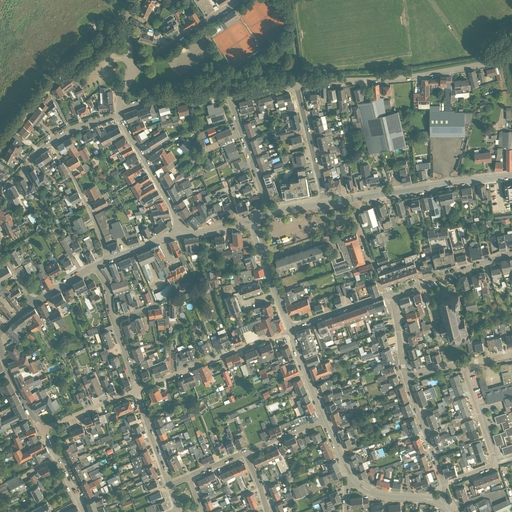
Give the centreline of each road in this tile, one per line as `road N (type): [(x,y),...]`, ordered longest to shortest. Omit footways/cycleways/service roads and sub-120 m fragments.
road 1 (residential): [(298,84),(407,76),(511,56)]
road 2 (residential): [(289,329),(137,390)]
road 3 (unclassified): [(0,146),(55,76),(111,28)]
road 4 (tertiary): [(352,198),(511,176)]
road 5 (residential): [(443,483),(486,467),(493,455),(462,365)]
road 6 (unclassified): [(179,235),(118,113)]
road 7 (residential): [(108,259),(52,141)]
road 8 (unclassified): [(134,75),(239,0)]
road 9 (residential): [(269,211),(227,93)]
road 10 (residential): [(325,202),(298,84)]
